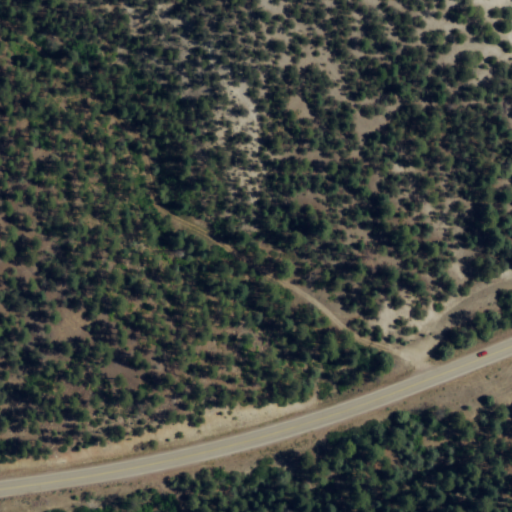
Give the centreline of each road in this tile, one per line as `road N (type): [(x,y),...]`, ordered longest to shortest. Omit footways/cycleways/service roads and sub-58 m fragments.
road 1 (residential): [(0,18),(154,166),(433,377)]
road 2 (primary): [(0,484),(186,452),(390,393),(511,345)]
